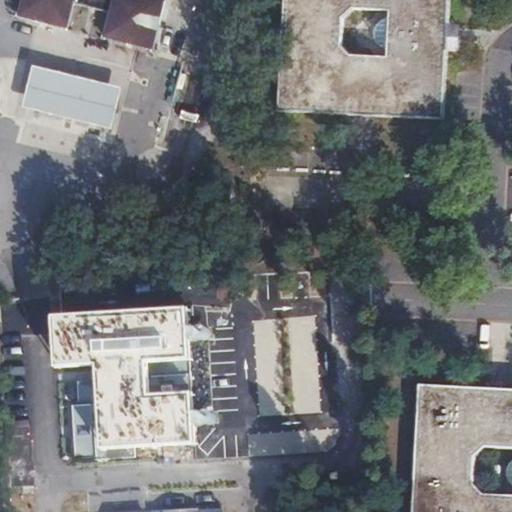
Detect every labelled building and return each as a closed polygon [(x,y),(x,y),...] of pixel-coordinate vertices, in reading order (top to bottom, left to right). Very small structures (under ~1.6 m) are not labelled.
[(69,31),(76,0),(23,0),(19,19),(69,31)] [(155,52),(166,4),(150,0),(113,0),(104,40),(155,52)] [(443,125),(450,0),(285,0),(280,113),(443,125)] [(124,87),(35,65),(25,107),(113,129),(124,87)] [(192,361),(189,314),(59,321),(63,367),(102,365),(104,405),(91,406),(96,462),(157,458),(157,449),(198,447),(193,381),(149,384),(148,363),(192,361)] [(511,511),(511,392),(419,388),(412,511),(511,511)]
